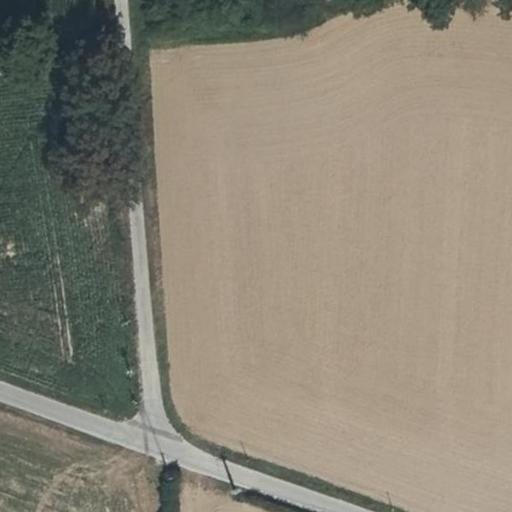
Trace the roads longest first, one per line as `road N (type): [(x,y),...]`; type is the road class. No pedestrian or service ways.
road 1 (unclassified): [(121,0),(153,445)]
road 2 (unclassified): [(153,445),(344,511)]
road 3 (unclassified): [(0,395),(153,445)]
